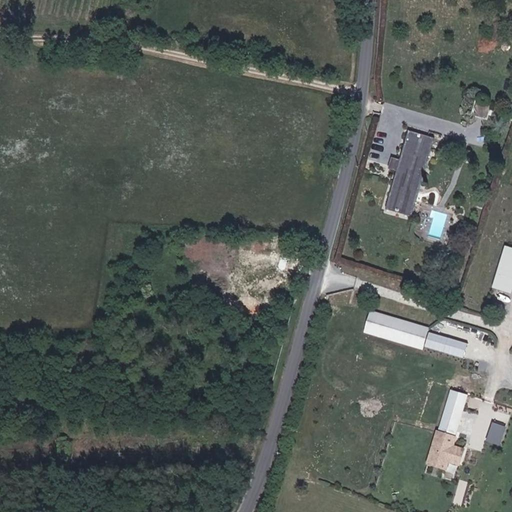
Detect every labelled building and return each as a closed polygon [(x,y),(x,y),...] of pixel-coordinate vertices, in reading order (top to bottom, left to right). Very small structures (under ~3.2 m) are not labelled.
[(468,120),(483,124),(487,108),(472,103),(468,120)] [(381,212),(405,218),(428,144),(402,136),(381,212)] [(361,339),(416,355),(422,335),(367,318),(361,339)] [(451,392),(440,429),(455,433),(466,397),(451,392)] [(452,449),(455,439),(453,439),(438,435),(437,434),(427,465),(444,470),(447,463),(459,466),(463,452),(452,449)] [(56,462),(67,461),(67,447),(57,447),(56,462)]
